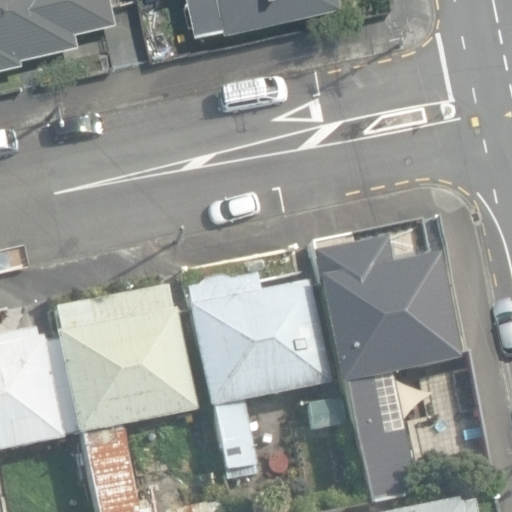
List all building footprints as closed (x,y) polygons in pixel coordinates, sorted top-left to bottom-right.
[(0,0),(0,64),(23,59),(22,55),(80,42),(77,27),(116,18),(112,0),(0,0)] [(190,0),(198,30),(228,23),(228,26),(343,0),(190,0)] [(385,267),(379,241),(306,258),(336,388),(341,387),(369,506),(416,495),(389,378),(457,363),(432,257),(385,267)] [(211,411),(225,473),(255,466),(241,404),(326,385),(304,286),(256,297),(252,279),(182,294),(207,411),(211,411)] [(79,438),(95,511),(149,511),(150,511),(147,511),(145,500),(138,502),(122,429),(195,413),(173,313),(168,314),(163,290),(50,315),(53,343),(73,436),(79,438)] [(32,331),(0,338),(0,455),(61,443),(60,439),(73,436),(53,343),(40,346),(39,342),(35,343),(32,331)] [(310,432),(346,423),(340,398),(304,407),(310,432)] [(172,511),(228,511),(227,503),(172,511)]
